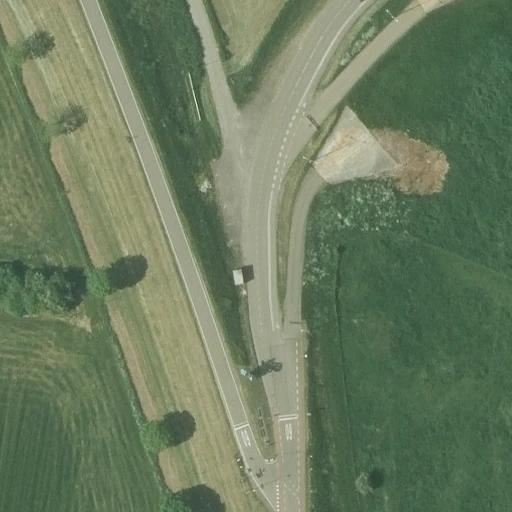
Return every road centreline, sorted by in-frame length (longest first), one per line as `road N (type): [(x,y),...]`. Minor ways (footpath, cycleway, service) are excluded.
road 1 (tertiary): [(290,499),(255,467),(85,0)]
road 2 (tertiary): [(290,499),(287,418),(261,332),(258,203),(265,160),(292,93),(350,0)]
